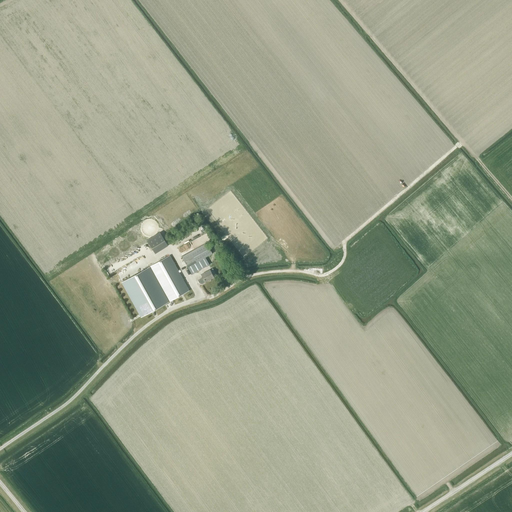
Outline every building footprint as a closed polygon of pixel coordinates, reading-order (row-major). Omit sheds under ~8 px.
[(147,238),(156,250),(169,241),(161,229),(147,238)] [(182,257),(188,267),(187,267),(191,274),(209,264),(205,258),(212,254),(206,243),(182,257)] [(126,245),(100,259),(109,275),(117,270),(112,262),(130,252),(126,245)] [(122,282),(141,317),(189,292),(170,255),(122,282)] [(200,283),(202,284),(205,282),(214,277),(217,276),(213,268),(210,270),(210,269),(201,274),(203,278),(200,279),(199,281),(200,283)]
